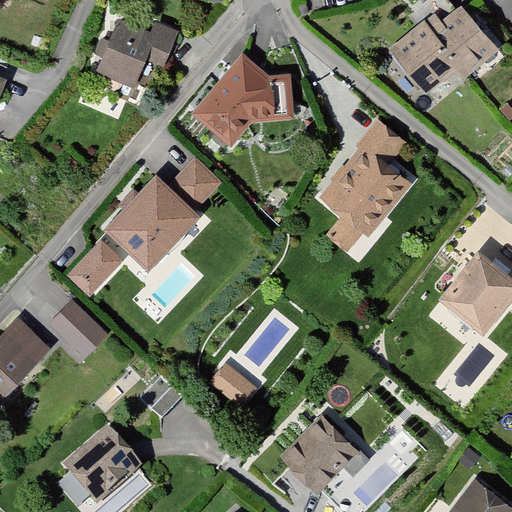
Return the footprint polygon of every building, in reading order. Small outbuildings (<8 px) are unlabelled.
[(382,54),(418,96),(450,73),(456,84),(492,55),(453,8),(435,26),(424,14),(382,54)] [(110,27),(91,78),(125,92),(137,65),(156,73),(170,35),(149,28),(144,39),(110,27)] [(235,56),(182,120),(223,153),(240,127),(291,124),(286,77),(260,79),(235,56)] [(320,241),(346,261),(407,186),(383,170),(401,147),(374,125),(310,207),(332,225),(320,241)] [(102,219),(143,259),(199,203),(156,164),(102,219)] [(426,306),(472,341),(511,292),(511,272),(507,279),(471,253),(426,306)] [(85,356),(106,335),(73,301),(52,324),(85,356)] [(0,333),(0,396),(48,352),(15,319),(0,333)] [(225,357),(209,379),(242,404),(258,382),(225,357)] [(282,455),(320,491),(363,447),(327,412),(282,455)] [(62,460),(92,503),(141,467),(111,425),(62,460)] [(445,511),(511,511),(511,502),(473,475),(445,511)]
